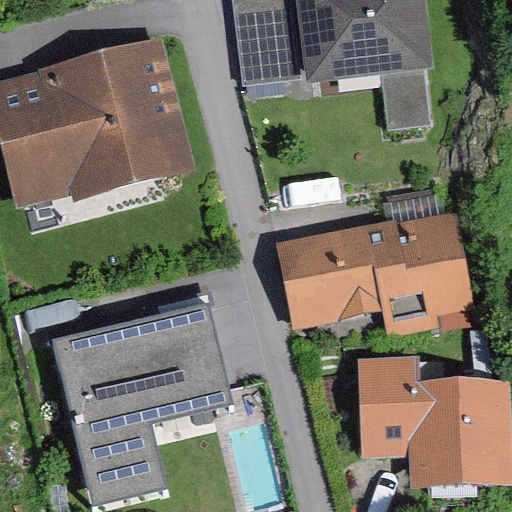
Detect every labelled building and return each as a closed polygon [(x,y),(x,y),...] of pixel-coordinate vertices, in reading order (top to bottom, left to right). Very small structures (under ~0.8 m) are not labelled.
[(303,0),(246,0),(255,88),(311,83),(303,0)] [(436,0),(315,0),(324,81),(444,68),(436,0)] [(175,47),(1,89),(31,210),(205,167),(175,47)] [(475,214),(292,252),(310,335),(400,316),(406,345),(499,326),(475,214)] [(210,309),(55,347),(96,511),(142,511),(177,503),(161,437),(237,419),(210,309)] [(422,366),(360,370),(365,461),(389,459),(413,458),(415,498),(511,492),(511,456),(508,384),(424,388),(422,366)]
